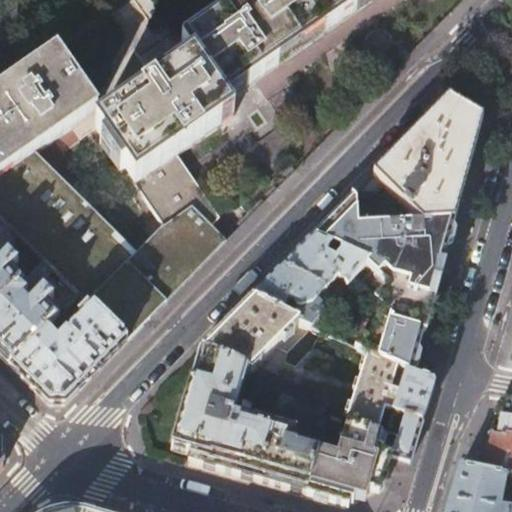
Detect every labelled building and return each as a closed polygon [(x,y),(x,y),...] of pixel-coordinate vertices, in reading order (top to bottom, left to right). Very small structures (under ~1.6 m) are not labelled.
[(227,102),(300,50),(265,0),(245,0),(183,43),(193,58),(227,102)] [(265,0),(300,50),(369,0),(265,0)] [(0,175),(35,152),(97,108),(57,51),(5,87),(0,90),(0,175)] [(236,115),(227,102),(193,58),(96,125),(136,187),(175,159),(236,115)] [(423,226),(453,225),(454,224),(483,121),(448,101),(373,177),(423,226)] [(219,219),(175,159),(136,187),(162,226),(152,236),(136,252),(72,189),(35,152),(0,175),(0,218),(8,227),(19,237),(44,262),(54,272),(80,297),(92,309),(126,344),(226,242),(213,228),(219,219)] [(352,199),(312,239),(366,266),(365,267),(387,288),(380,296),(392,308),(353,350),(367,357),(405,375),(410,376),(453,225),(423,226),(357,230),(357,204),(352,199)] [(0,235),(8,227),(0,218),(0,235)] [(0,256),(19,237),(8,227),(0,235),(0,306),(24,283),(12,271),(18,265),(10,257),(0,266),(0,256)] [(366,266),(312,239),(251,302),(282,316),(287,306),(291,308),(293,307),(293,308),(293,309),(295,310),(296,311),(292,321),(298,324),(309,329),(333,302),(330,299),(321,308),(316,303),(338,279),(347,287),(365,267),(366,266)] [(32,294),(54,272),(44,262),(24,283),(0,306),(0,357),(10,368),(47,331),(54,323),(59,318),(48,307),(54,300),(45,291),(43,292),(44,293),(28,309),(21,302),(28,295),(32,294)] [(292,321),(282,316),(251,302),(201,352),(247,374),(249,375),(298,324),(292,321)] [(66,311),(59,318),(54,323),(58,328),(63,323),(70,330),(59,342),(47,331),(10,368),(25,382),(49,406),(64,406),(126,344),(92,309),(76,324),(69,317),(70,316),(66,311)] [(233,420),(247,374),(201,352),(191,383),(190,382),(170,448),(191,454),(188,465),(216,473),(233,420)] [(393,414),(405,375),(367,357),(347,422),(385,440),(393,414)] [(422,423),(434,384),(410,376),(405,375),(393,414),(422,423)] [(277,408),(313,421),(319,409),(285,392),(277,408)] [(493,423),(490,436),(511,439),(511,400),(498,408),(493,423)] [(409,462),(422,423),(393,414),(385,440),(381,453),(389,456),(409,462)] [(238,422),(233,420),(216,473),(266,486),(305,497),(318,454),(292,447),(295,435),(239,419),(238,422)] [(336,459),(318,454),(305,497),(316,500),(345,508),(345,503),(350,505),(352,504),(352,500),(354,500),(355,497),(362,494),(366,495),(367,491),(372,493),(374,488),(380,489),(389,456),(381,453),(385,440),(347,422),(336,459)] [(511,439),(490,436),(485,451),(478,474),(508,478),(511,479),(511,439)] [(504,492),(508,478),(478,474),(460,470),(448,508),(446,511),(502,511),(499,511),(500,508),(504,492)] [(509,506),(511,493),(504,492),(500,508),(503,509),(509,506)]
